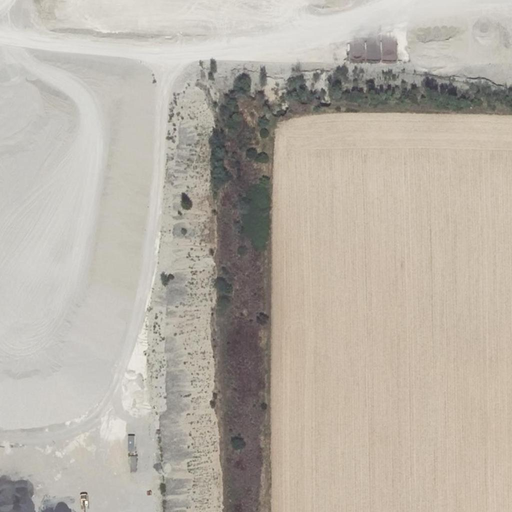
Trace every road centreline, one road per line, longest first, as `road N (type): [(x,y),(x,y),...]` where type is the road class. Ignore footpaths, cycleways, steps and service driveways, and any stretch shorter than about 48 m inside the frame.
road 1 (unknown): [(0,352),(113,342),(134,329),(148,287),(168,97),(183,52)]
road 2 (unknown): [(370,0),(322,38),(183,52)]
road 3 (unknown): [(0,31),(183,52)]
